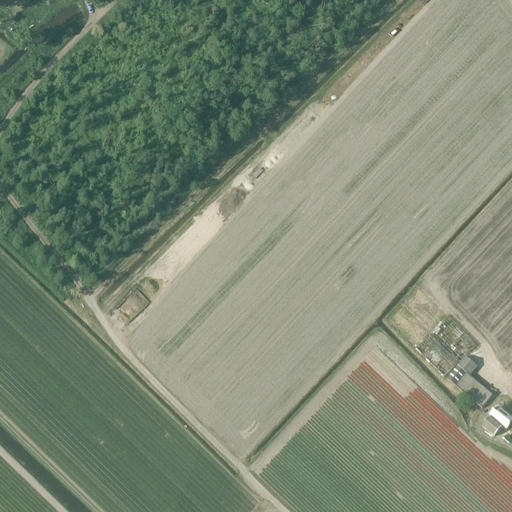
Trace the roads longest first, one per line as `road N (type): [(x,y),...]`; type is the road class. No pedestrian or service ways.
road 1 (track): [(401,0),(89,300)]
road 2 (track): [(283,511),(158,387),(89,300)]
road 3 (track): [(0,132),(97,16)]
road 4 (track): [(89,300),(0,182)]
